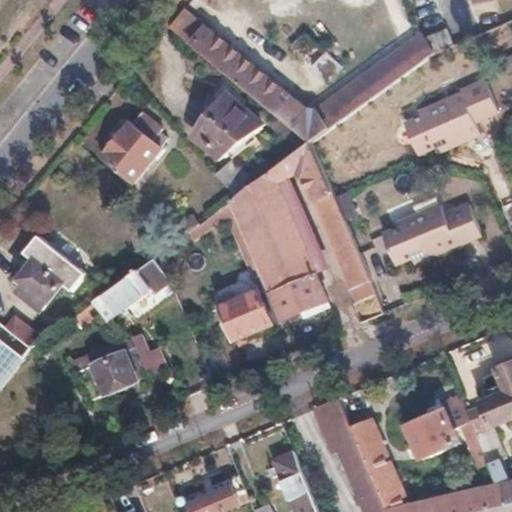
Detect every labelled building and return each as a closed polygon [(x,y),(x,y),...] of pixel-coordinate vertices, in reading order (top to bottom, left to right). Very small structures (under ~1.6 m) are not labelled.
[(185,4),(169,24),(194,45),(210,25),(185,4)] [(210,25),(194,45),(312,142),(435,54),(424,40),(420,35),(318,108),(311,109),(210,25)] [(313,67),(329,49),(307,30),(291,48),(313,67)] [(448,30),(424,40),(435,54),(454,46),(448,30)] [(331,51),(314,67),(330,84),(347,68),(331,51)] [(419,109),(403,117),(416,146),(433,139),(436,147),(479,129),(475,118),(498,108),(484,76),(417,103),(419,109)] [(226,96),(200,127),(227,157),(266,129),(226,96)] [(131,121),(104,154),(135,180),(163,147),(155,140),(165,129),(143,111),(134,123),(131,121)] [(238,196),(235,198),(286,318),(312,307),(315,314),(333,306),(280,179),(303,171),(360,299),(378,291),(312,142),(260,180),(238,196)] [(238,158),(216,173),(238,196),(260,180),(238,158)] [(235,198),(192,230),(198,238),(232,213),(261,284),(232,297),(234,302),(220,308),(234,340),(238,338),(241,344),(261,336),(258,329),(286,318),(235,198)] [(401,227),(386,234),(398,263),(413,257),(416,263),(483,234),(471,204),(455,210),(457,214),(448,218),(442,205),(399,222),(401,227)] [(29,281),(23,290),(45,308),(66,283),(77,291),(92,274),(42,233),(27,251),(36,259),(23,276),(29,281)] [(157,256),(98,300),(104,310),(111,319),(155,288),(157,291),(173,280),(157,256)] [(98,300),(76,315),(84,325),(104,310),(98,300)] [(18,315),(9,327),(25,339),(35,346),(46,338),(18,315)] [(0,319),(0,346),(12,355),(25,339),(9,327),(0,319)] [(149,333),(139,336),(148,379),(171,375),(165,347),(153,349),(149,333)] [(122,341),(76,360),(93,400),(139,381),(122,341)] [(486,403),(468,411),(489,461),(491,464),(499,484),(509,505),(511,504),(511,481),(490,429),(511,419),(511,359),(504,363),(505,366),(499,368),(500,371),(484,378),(492,398),(485,401),(486,403)] [(447,409),(413,425),(427,459),(452,449),(454,454),(464,450),(456,430),(461,428),(477,466),(489,461),(468,411),(460,395),(444,402),(447,409)] [(338,397),(312,408),(332,452),(338,449),(366,511),(385,511),(388,511),(348,420),(338,397)] [(369,411),(348,420),(388,511),(478,511),(509,505),(499,484),(409,504),(369,411)] [(294,452),(274,460),(295,511),(308,511),(317,508),(294,452)] [(239,474),(174,501),(179,511),(229,511),(251,503),(239,474)]
